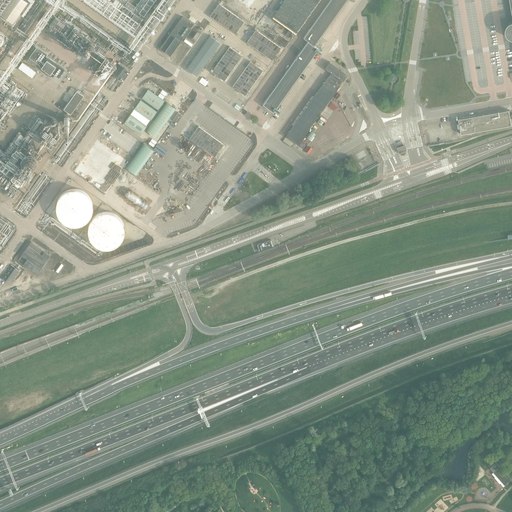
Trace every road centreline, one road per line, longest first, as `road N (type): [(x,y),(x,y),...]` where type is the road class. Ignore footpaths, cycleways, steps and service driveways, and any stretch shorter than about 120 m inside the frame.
road 1 (motorway): [(511,273),(0,466)]
road 2 (motorway): [(38,511),(511,323)]
road 3 (motorway): [(509,257),(364,286),(217,331),(197,323),(180,282)]
road 4 (tertiary): [(511,141),(175,260)]
road 5 (tertiary): [(187,264),(511,143)]
road 6 (track): [(186,297),(355,238),(511,203)]
road 7 (motorway): [(0,506),(304,363)]
road 8 (motorway): [(0,482),(304,363)]
road 9 (motorway): [(326,309),(85,400)]
road 10 (motorway): [(304,363),(511,292)]
road 11 (unknown): [(151,232),(187,214),(233,148),(195,109),(203,93)]
road 12 (motorway): [(509,257),(326,309)]
road 13 (motorway): [(511,267),(326,309)]
road 14 (motorway): [(172,285),(188,324),(184,343),(85,400)]
road 15 (unknown): [(241,120),(326,0)]
